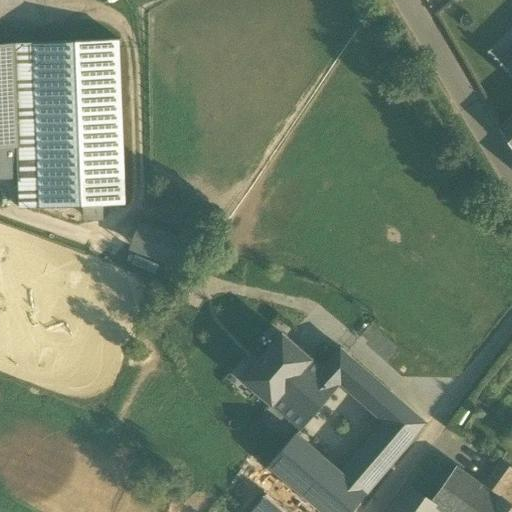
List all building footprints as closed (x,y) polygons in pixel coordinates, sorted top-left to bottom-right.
[(118,39),(33,43),(40,208),(125,204),(124,178),(118,39)] [(20,209),(40,208),(33,43),(13,44),(17,146),(18,175),(20,209)] [(13,44),(0,44),(0,146),(17,146),(13,44)] [(511,117),(500,130),(511,148),(511,117)] [(0,175),(18,175),(17,146),(0,146),(0,175)] [(129,249),(180,268),(190,241),(139,223),(129,249)] [(300,376),(327,399),(341,383),(322,368),(282,333),(243,380),(264,398),(283,376),(294,384),(300,376)] [(341,383),(371,410),(389,391),(340,348),(322,368),(341,383)] [(264,398),(271,404),(301,429),(320,407),(327,399),(300,376),(294,384),(283,376),(264,398)] [(404,404),(389,391),(371,410),(384,422),(404,404)] [(259,419),(288,443),(297,434),(301,429),(271,404),(259,419)] [(424,423),(404,404),(384,422),(365,444),(341,471),(367,493),(408,446),(424,423)] [(365,444),(320,407),(301,429),(297,434),(341,471),(365,444)] [(341,471),(297,434),(288,443),(269,465),(323,511),(350,511),(367,493),(341,471)] [(440,511),(441,511),(483,511),(484,511),(511,511),(511,506),(499,497),(511,478),(511,468),(501,461),(483,486),(456,466),(443,484),(454,492),(440,511)] [(443,484),(430,502),(439,509),(439,510),(440,511),(454,492),(443,484)] [(436,511),(439,510),(439,509),(430,502),(408,487),(390,511),(436,511)] [(276,511),(262,500),(251,511),(276,511)]
